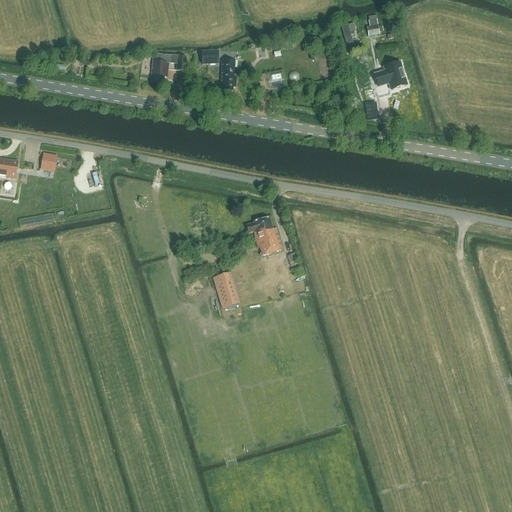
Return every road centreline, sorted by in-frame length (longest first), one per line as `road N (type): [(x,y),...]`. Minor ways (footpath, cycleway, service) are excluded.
road 1 (unclassified): [(511,226),(0,137)]
road 2 (tertiary): [(511,163),(0,77)]
